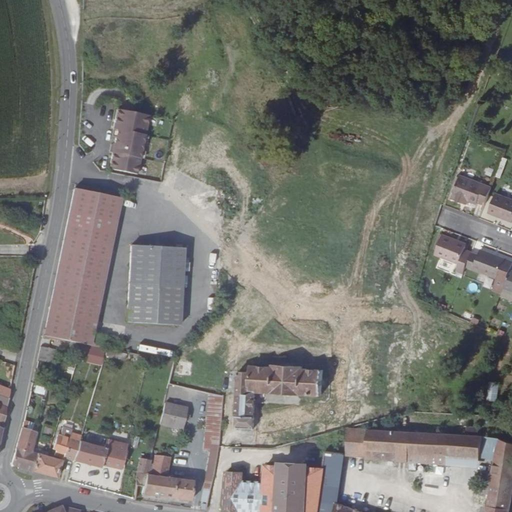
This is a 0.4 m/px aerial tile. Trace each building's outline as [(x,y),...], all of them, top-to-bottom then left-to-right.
[(432,117),(463,125),(466,116),(434,107),(432,117)] [(108,127),(112,128),(104,170),(132,175),(143,117),(111,110),(108,127)] [(457,203),(477,210),(483,193),(452,182),(444,205),(454,209),(457,203)] [(90,336),(115,200),(67,191),(42,340),(78,346),(99,351),(101,338),(90,336)] [(508,221),(511,223),(511,206),(511,208),(487,199),(482,216),(506,225),(508,221)] [(451,274),(455,276),(458,269),(463,255),(450,250),(449,246),(437,242),(429,262),(453,270),(451,274)] [(185,325),(187,251),(137,248),(134,322),(185,325)] [(473,252),(470,258),(463,255),(458,269),(490,281),(496,262),(473,252)] [(511,278),(502,274),(495,291),(511,297),(511,278)] [(175,361),(174,376),(191,377),(192,362),(175,361)] [(254,368),(254,375),(241,375),(237,429),(253,431),(257,393),(270,394),(270,396),(286,397),(285,400),(296,401),(296,396),(323,397),(324,374),(303,372),(303,367),(274,366),(273,370),(254,368)] [(488,382),(485,401),(495,402),(498,383),(488,382)] [(0,404),(6,407),(10,389),(0,385),(0,404)] [(210,441),(216,442),(222,397),(208,393),(199,453),(208,455),(210,441)] [(180,434),(186,413),(162,407),(158,428),(180,434)] [(22,420),(20,428),(34,432),(36,425),(22,420)] [(478,429),(465,429),(464,437),(477,439),(478,429)] [(362,458),(364,432),(343,430),(343,451),(342,456),(362,458)] [(27,455),(32,435),(20,432),(11,471),(30,475),(34,457),(27,455)] [(362,458),(443,463),(445,437),(364,432),(362,458)] [(51,458),(71,463),(76,442),(69,440),(69,438),(58,435),(55,448),(51,458)] [(477,439),(464,437),(445,437),(443,463),(476,466),(477,456),(477,439)] [(505,511),(509,487),(511,473),(511,445),(493,440),(477,439),(477,456),(490,457),(482,511),(505,511)] [(123,445),(106,441),(103,449),(100,465),(118,469),(121,454),(123,445)] [(209,494),(215,451),(216,442),(210,441),(208,455),(203,481),(201,492),(209,494)] [(103,449),(100,448),(76,442),(71,463),(98,470),(100,465),(103,449)] [(121,454),(127,455),(130,442),(124,442),(123,445),(121,454)] [(363,511),(355,509),(336,503),(342,456),(329,454),(324,453),(322,466),(316,511),(363,511)] [(140,497),(189,503),(192,480),(165,476),(168,456),(157,455),(154,472),(148,472),(145,489),(140,489),(140,497)] [(59,463),(44,459),(34,457),(30,475),(54,481),(58,466),(59,463)] [(97,479),(93,491),(131,500),(133,488),(140,489),(145,489),(148,472),(151,460),(139,457),(134,476),(123,474),(111,476),(110,482),(97,479)] [(239,477),(240,471),(225,469),(221,511),(316,511),(322,466),(268,461),(266,480),(239,477)]
